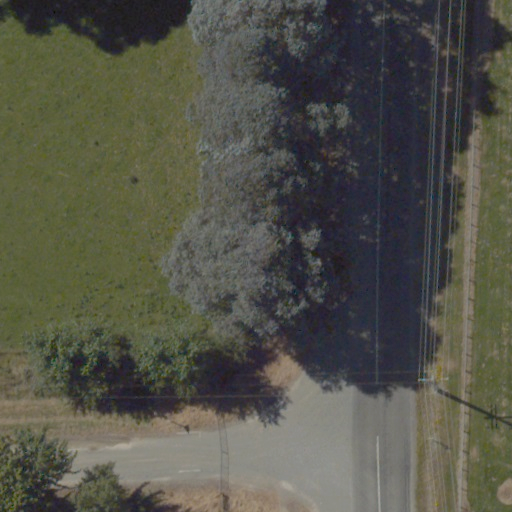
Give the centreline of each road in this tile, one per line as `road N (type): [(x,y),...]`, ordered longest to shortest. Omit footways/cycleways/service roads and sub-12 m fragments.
road 1 (tertiary): [(376,451),(391,0)]
road 2 (residential): [(0,470),(376,451)]
